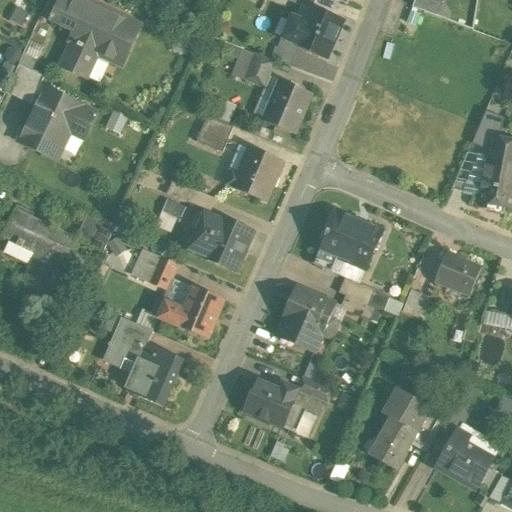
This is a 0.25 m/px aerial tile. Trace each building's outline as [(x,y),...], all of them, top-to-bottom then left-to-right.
[(76,3),(70,0),(48,0),(41,16),(65,27),(75,6),(85,10),(86,10),(75,5),(76,3)] [(445,0),(418,0),(416,9),(454,22),(458,9),(444,4),(445,0)] [(112,19),(87,8),(86,10),(85,10),(70,44),(72,45),(61,68),(87,79),(87,78),(84,77),(94,54),(105,58),(104,59),(122,67),(140,27),(114,15),(112,19)] [(343,22),(312,8),(306,22),(297,18),(286,43),(295,47),(327,61),(343,22)] [(275,64),(254,56),(244,81),(265,89),(275,64)] [(44,77),(19,65),(6,94),(31,106),(44,77)] [(312,96),(281,82),(264,123),(295,136),(297,131),(298,132),(303,121),(301,120),(312,96)] [(95,114),(45,90),(20,143),(57,160),(72,127),(86,134),(95,114)] [(227,122),(233,107),(216,101),(211,116),(227,122)] [(490,114),(478,142),(490,146),(501,118),(490,114)] [(234,128),(208,117),(196,143),(222,154),(234,128)] [(511,144),(496,141),(492,159),(488,158),(482,186),(476,185),(473,201),(479,202),(511,209),(511,144)] [(283,163),(250,149),(238,176),(232,174),(227,186),(233,188),(233,190),(266,203),(283,163)] [(217,201),(193,191),(187,203),(212,213),(217,201)] [(162,200),(154,229),(186,238),(194,209),(162,200)] [(76,241),(14,212),(3,236),(11,240),(18,244),(23,246),(37,253),(31,266),(22,286),(46,298),(68,253),(70,254),(76,241)] [(382,233),(335,213),(319,250),(319,251),(313,265),(312,264),(312,265),(332,273),(338,259),(366,271),(382,233)] [(220,222),(204,215),(188,252),(204,259),(237,273),(253,233),(221,220),(220,222)] [(116,226),(102,220),(89,247),(103,254),(116,226)] [(37,253),(23,246),(21,249),(17,247),(18,244),(11,240),(4,253),(31,266),(37,253)] [(481,270),(457,260),(458,259),(447,254),(435,283),(471,297),(481,270)] [(160,259),(153,256),(143,279),(150,283),(150,284),(166,292),(177,266),(161,259),(160,259)] [(375,292),(332,273),(345,279),(339,294),(347,298),(368,307),(375,292)] [(224,301),(193,289),(184,311),(177,327),(208,340),(224,301)] [(336,306),(298,289),(284,320),(322,337),(330,319),(336,306)] [(408,291),(400,313),(419,319),(426,297),(408,291)] [(368,307),(347,298),(341,310),(369,323),(375,310),(368,307)] [(184,311),(165,303),(159,319),(177,327),(184,311)] [(335,321),(330,319),(322,337),(327,339),(334,336),(337,329),(335,321)] [(181,360),(147,345),(153,333),(123,320),(109,354),(105,362),(120,368),(127,353),(138,358),(139,362),(126,392),(160,407),(181,360)] [(322,337),(284,320),(277,336),(316,353),(322,337)] [(482,327),(468,323),(463,341),(476,345),(482,327)] [(476,345),(463,341),(460,350),(474,354),(476,345)] [(333,392),(302,379),(298,391),(297,392),(298,392),(327,404),(333,392)] [(280,391),(258,381),(244,412),(283,429),(292,408),(296,398),(298,392),(297,392),(298,391),(283,385),(280,391)] [(432,411),(396,390),(382,415),(391,420),(370,456),(370,455),(369,456),(397,472),(406,456),(406,455),(413,442),(418,433),(419,434),(432,411)] [(510,419),(506,429),(511,431),(511,401),(499,396),(493,412),(510,419)] [(292,408),(283,429),(295,434),(304,414),(292,408)] [(445,419),(432,411),(419,434),(418,433),(413,442),(427,450),(445,419)] [(462,428),(445,419),(427,450),(443,459),(454,440),(455,440),(462,428)] [(455,440),(454,440),(443,459),(439,465),(478,487),(493,461),(476,451),(476,452),(455,440)]
